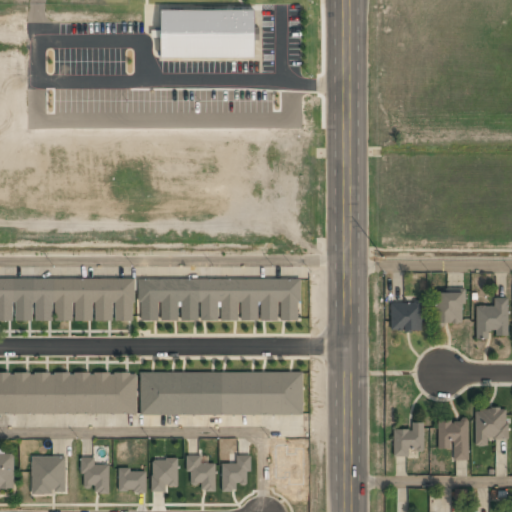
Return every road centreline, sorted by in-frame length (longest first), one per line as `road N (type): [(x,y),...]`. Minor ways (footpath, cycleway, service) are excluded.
road 1 (secondary): [(346,511),(349,0)]
road 2 (residential): [(348,349),(0,348)]
